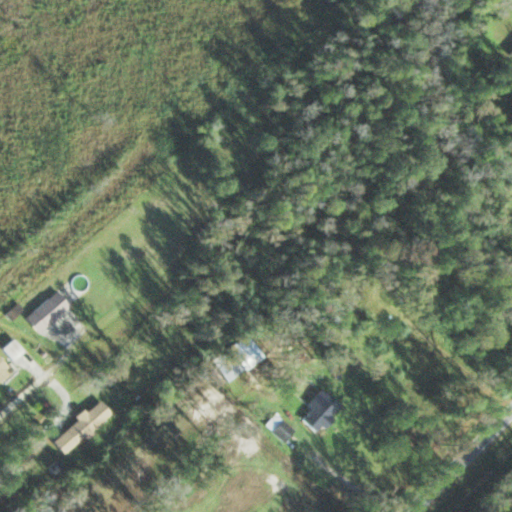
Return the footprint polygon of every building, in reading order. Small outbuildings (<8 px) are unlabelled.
[(222,148),(231,140),(223,132),(214,140),(222,148)] [(429,277),(422,270),(403,294),(411,300),(429,277)] [(39,334),(69,307),(56,292),(26,319),(39,334)] [(245,367),(233,356),(219,372),(231,382),(245,367)] [(10,362),(0,358),(0,383),(3,384),(10,362)] [(341,408),(322,390),(307,406),(312,412),(304,420),(316,433),(341,408)] [(112,416),(100,402),(51,440),(62,454),(112,416)] [(272,432),(284,443),(294,432),(282,421),(272,432)]
